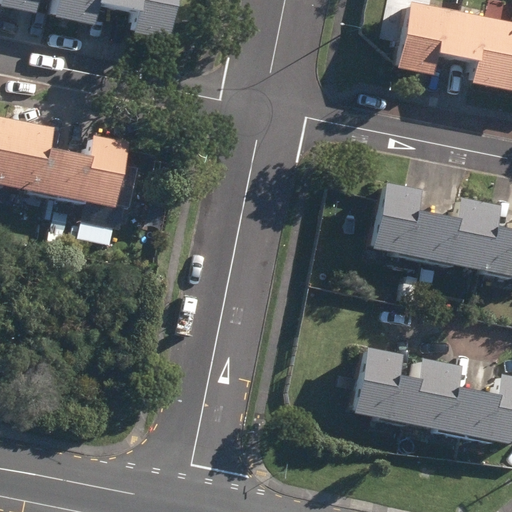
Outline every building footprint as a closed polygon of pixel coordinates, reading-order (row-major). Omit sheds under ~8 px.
[(1,0),(0,5),(34,13),(36,0),(57,0),(54,16),(74,20),(78,0),(1,0)] [(174,0),(78,0),(74,20),(92,24),(97,2),(137,11),(133,32),(166,39),(174,0)] [(474,16),(411,3),(398,68),(433,76),(437,56),(465,61),(474,16)] [(511,23),(474,16),(465,61),(477,65),(473,84),(511,91),(511,23)] [(33,131),(3,125),(0,138),(0,192),(49,202),(58,160),(28,154),(33,131)] [(67,161),(58,160),(49,202),(96,212),(109,146),(72,138),(67,161)] [(417,265),(426,222),(397,216),(402,194),(367,187),(354,253),(417,265)] [(426,222),(417,265),(475,277),(484,233),(476,232),(481,210),(440,201),(436,224),(426,222)] [(484,233),(475,277),(511,284),(511,216),(500,214),(495,236),(484,233)] [(399,430),(412,364),(403,362),(398,385),(378,381),(383,358),(349,352),(336,418),(399,430)] [(442,370),(412,364),(399,430),(456,441),(465,398),(438,392),(442,370)] [(476,400),(465,398),(456,441),(505,451),(511,415),(511,383),(481,377),(476,400)]
